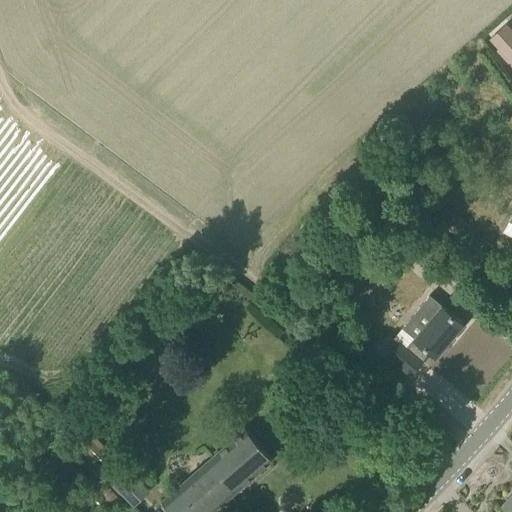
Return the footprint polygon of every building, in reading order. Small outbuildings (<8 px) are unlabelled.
[(511,49),(504,41),(511,33),(511,29),(507,24),(490,39),(506,57),(511,62),(511,49)] [(465,218),(443,206),(435,221),(456,234),(465,218)] [(407,348),(400,342),(390,355),(412,374),(431,351),(436,355),(464,322),(442,305),(430,294),(403,327),(415,338),(407,348)] [(246,429),(163,500),(173,511),(209,511),(272,458),(246,429)] [(77,447),(134,505),(149,489),(93,431),(77,447)]
